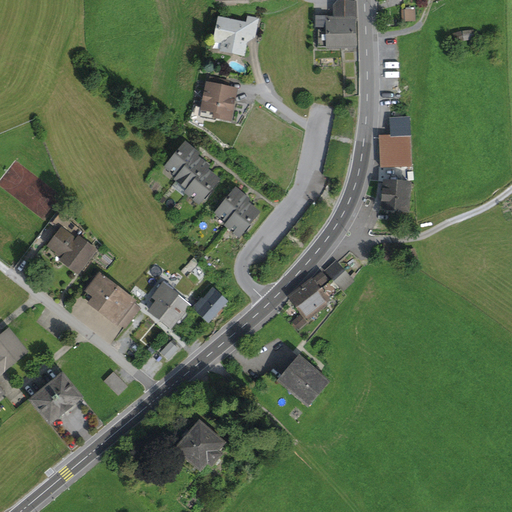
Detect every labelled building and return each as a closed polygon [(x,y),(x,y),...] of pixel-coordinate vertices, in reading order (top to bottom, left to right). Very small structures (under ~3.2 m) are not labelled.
[(334,15),(355,15),(355,2),(338,2),(334,7),(334,15)] [(412,9),(400,9),(399,22),(412,23),(412,9)] [(318,30),(318,47),(341,47),(341,18),(316,17),(316,27),(325,27),(325,30),(318,30)] [(229,43),(227,51),(242,54),(246,34),(254,35),(257,20),(249,18),(247,26),(220,20),(216,40),(225,42),(229,43)] [(354,47),(354,18),(341,18),(341,47),(354,47)] [(463,33),(464,40),(474,39),(473,31),(463,33)] [(454,35),(456,42),(463,40),(461,33),(454,35)] [(215,116),(229,119),(235,91),(226,89),(227,82),(210,79),(208,86),(207,86),(203,108),(216,110),(215,116)] [(202,114),(215,116),(216,110),(203,108),(202,114)] [(337,178),(352,111),(337,108),(323,175),(337,178)] [(380,137),(381,167),(411,166),(409,118),(391,119),(392,137),(380,137)] [(178,177),(176,180),(195,157),(198,154),(185,144),(168,165),(172,168),(173,173),(178,177)] [(208,167),(195,157),(176,180),(177,181),(182,185),(187,184),(190,187),(186,193),(206,170),(208,167)] [(218,180),(206,170),(186,193),(192,198),(197,197),(201,201),(218,180)] [(186,193),(190,187),(187,184),(182,185),(177,181),(172,186),(184,196),(186,193)] [(385,182),(383,210),(407,212),(409,184),(385,182)] [(223,219),(229,223),(246,203),(248,200),(236,190),(219,211),(223,214),(223,219)] [(258,213),(246,203),(229,223),(227,226),(232,231),(237,230),(241,234),(258,213)] [(275,274),(325,213),(313,203),(263,264),(275,274)] [(73,215),(64,208),(52,223),(62,231),(50,246),(65,257),(63,260),(78,272),(94,251),(79,239),(84,233),(69,221),(73,215)] [(386,245),(386,259),(398,260),(399,245),(386,245)] [(407,251),(411,263),(418,260),(414,249),(407,251)] [(326,273),(342,290),(352,281),(336,264),(326,273)] [(323,288),(321,285),(327,280),(322,273),(314,279),(322,289),(323,288)] [(133,302),(100,276),(83,297),(117,323),(132,303),(133,302)] [(314,279),(292,296),(299,306),(322,289),(314,279)] [(324,303),(340,290),(332,281),(323,288),(322,289),(299,306),(308,319),(326,306),(324,303)] [(158,301),(151,311),(161,319),(178,296),(168,289),(165,286),(162,284),(153,297),(158,301)] [(219,315),(223,311),(220,309),(227,301),(214,289),(203,301),(202,299),(193,308),(208,322),(217,313),(219,315)] [(181,319),(191,306),(178,296),(161,319),(170,326),(177,317),(181,319)] [(139,309),(132,303),(117,323),(124,329),(139,309)] [(300,316),(297,319),(302,326),(306,322),(300,316)] [(293,322),(299,329),(302,326),(297,319),(293,322)] [(0,364),(5,370),(27,352),(8,330),(0,336),(0,396),(3,394),(0,389),(0,364)] [(168,359),(177,349),(171,343),(161,353),(168,359)] [(308,407),(329,382),(298,356),(278,381),(278,382),(308,407)] [(104,382),(118,396),(128,387),(113,372),(104,382)] [(256,384),(267,394),(278,382),(278,381),(267,372),(256,384)] [(30,401),(49,424),(81,398),(62,374),(30,401)] [(206,394),(215,406),(232,391),(223,380),(206,394)] [(211,468),(222,455),(218,452),(225,443),(199,421),(175,450),(200,472),(208,464),(211,468)]
